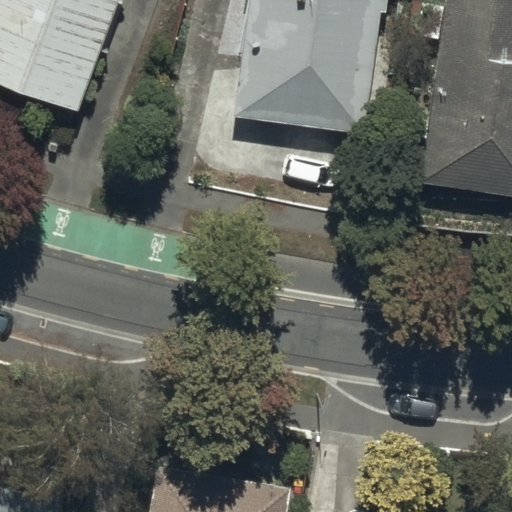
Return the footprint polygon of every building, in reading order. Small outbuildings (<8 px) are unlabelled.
[(0,0),(0,92),(82,123),(127,0),(0,0)] [(253,0),(236,125),(368,143),(387,0),(253,0)] [(511,0),(450,0),(421,194),(511,207),(511,0)] [(146,511),(283,511),(288,479),(155,458),(146,511)] [(0,511),(54,511),(61,490),(0,473),(0,511)]
